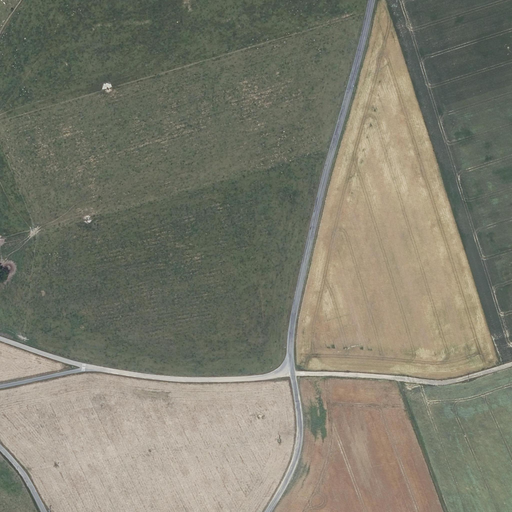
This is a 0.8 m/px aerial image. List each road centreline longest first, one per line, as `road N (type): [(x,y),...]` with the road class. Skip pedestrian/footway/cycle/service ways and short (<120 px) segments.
road 1 (tertiary): [(290,363),(304,263),(370,0)]
road 2 (track): [(292,373),(449,382),(511,362)]
road 3 (unclassified): [(290,363),(271,376),(234,379),(94,368)]
road 4 (tertiary): [(266,511),(297,448),(290,363)]
